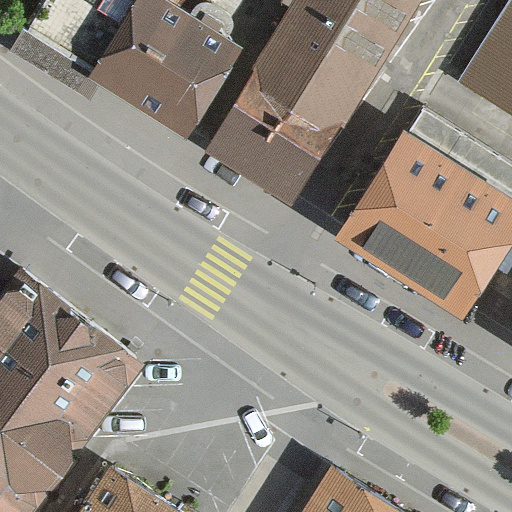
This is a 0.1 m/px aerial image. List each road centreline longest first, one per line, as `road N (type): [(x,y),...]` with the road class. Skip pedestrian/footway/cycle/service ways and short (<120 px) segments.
road 1 (residential): [(248,301),(456,0)]
road 2 (secondary): [(248,301),(44,162)]
road 3 (secondary): [(511,461),(348,364)]
road 4 (residential): [(348,364),(252,511)]
